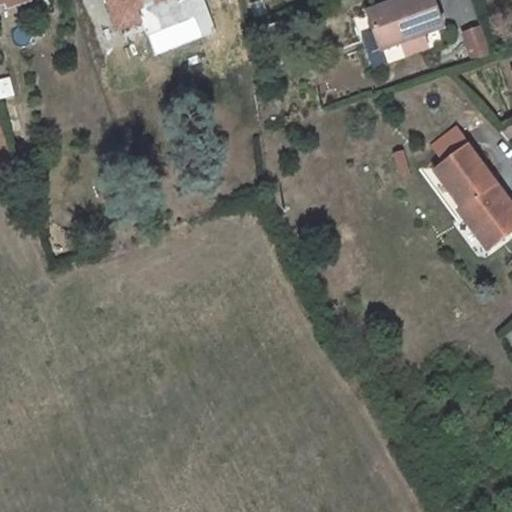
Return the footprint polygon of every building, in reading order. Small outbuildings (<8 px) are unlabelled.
[(0,0),(0,4),(6,2),(7,8),(30,0),(29,0),(0,0)] [(403,0),(369,12),(382,52),(402,44),(425,36),(444,29),(433,0),(403,0)] [(425,36),(402,44),(407,57),(429,49),(425,36)] [(511,126),(499,131),(509,143),(511,142),(511,126)] [(457,136),(453,131),(430,147),(434,152),(457,136)] [(511,219),(511,208),(467,148),(436,171),(434,173),(461,209),(457,211),(476,236),(483,230),(494,245),(510,234),(504,226),(511,219)] [(494,245),(483,230),(476,236),(487,250),(494,245)]
